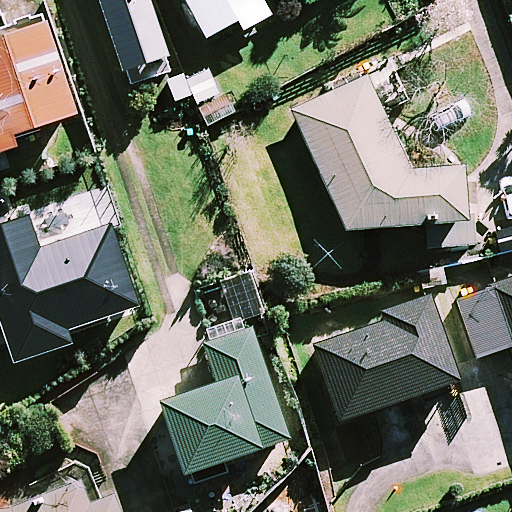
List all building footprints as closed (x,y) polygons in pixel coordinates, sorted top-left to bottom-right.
[(184,0),(206,42),(236,27),(244,42),(274,26),(264,7),(260,0),(184,0)] [(75,123),(46,29),(0,43),(0,158),(16,154),(13,142),(75,123)] [(172,50),(148,60),(163,97),(187,88),(172,50)] [(411,175),(367,79),(287,117),(341,237),(469,226),(465,176),(411,175)] [(511,282),(456,302),(475,361),(511,349),(511,353),(511,282)] [(459,386),(431,305),(312,346),(341,428),(459,386)] [(293,443),(254,330),(205,347),(218,388),(161,407),(186,479),(293,443)] [(86,470),(0,505),(0,511),(118,511),(112,497),(99,502),(86,470)]
